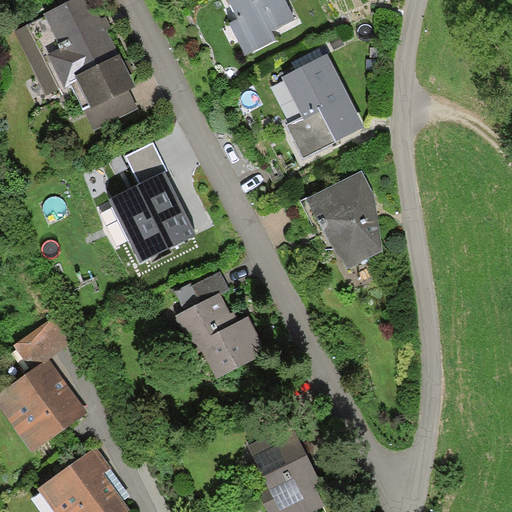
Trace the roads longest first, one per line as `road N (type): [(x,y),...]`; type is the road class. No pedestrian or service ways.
road 1 (residential): [(133,0),(285,305),(372,454),(415,490)]
road 2 (residential): [(412,0),(410,207),(438,373),(415,490)]
road 3 (residential): [(69,356),(147,511)]
road 4 (track): [(405,113),(441,115),(484,131),(511,163)]
